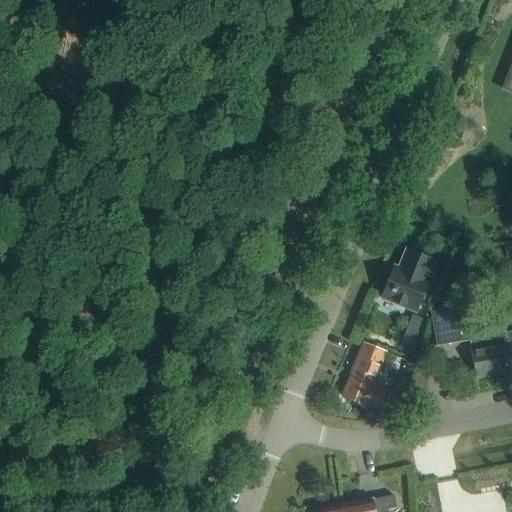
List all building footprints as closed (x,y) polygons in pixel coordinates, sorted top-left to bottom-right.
[(511,61),(502,87),(511,91),(511,61)] [(433,262),(406,251),(399,269),(394,268),(382,298),(413,311),(433,262)] [(462,298),(433,303),(430,314),(436,349),(470,343),(462,298)] [(511,332),(506,334),(508,343),(470,350),(475,379),(511,371),(511,332)] [(372,384),(385,353),(363,344),(342,396),(364,406),(365,402),(382,409),(389,391),(372,384)] [(456,373),(457,358),(439,357),(439,372),(456,373)] [(397,385),(389,410),(390,410),(400,413),(402,408),(408,389),(397,385)] [(386,511),(386,510),(396,508),(394,496),(324,509),(322,511),(386,511)]
